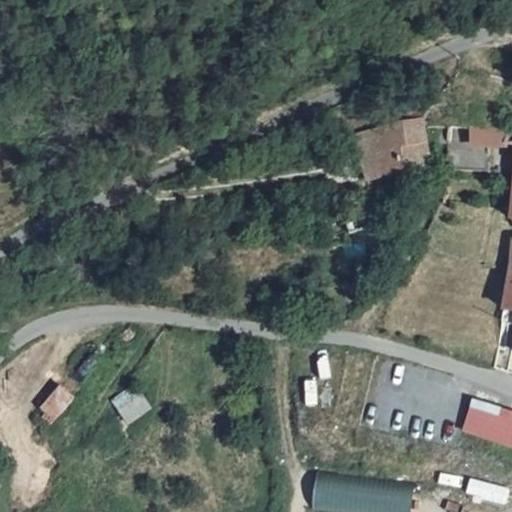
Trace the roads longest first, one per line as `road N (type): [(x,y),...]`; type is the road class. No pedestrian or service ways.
road 1 (unclassified): [(511,22),(0,247)]
road 2 (unclassified): [(0,353),(26,331),(81,312),(158,315),(359,334),(511,373)]
